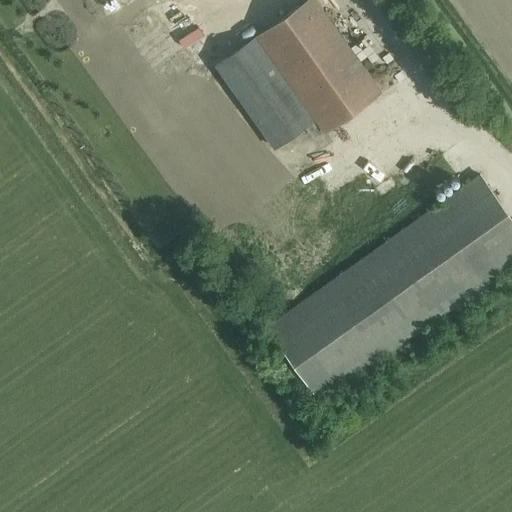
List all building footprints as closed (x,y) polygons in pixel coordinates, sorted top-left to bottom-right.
[(137,0),(130,6),(144,23),(160,9),(152,0),(137,0)] [(315,116),(324,130),(380,90),(316,0),(304,0),(256,35),(315,116)] [(161,83),(186,65),(159,27),(134,45),(161,83)] [(215,64),(274,146),(315,116),(256,35),(215,64)] [(284,263),(354,218),(317,160),(247,205),(284,263)] [(319,399),(511,260),(511,217),(480,174),(267,326),(319,399)]
